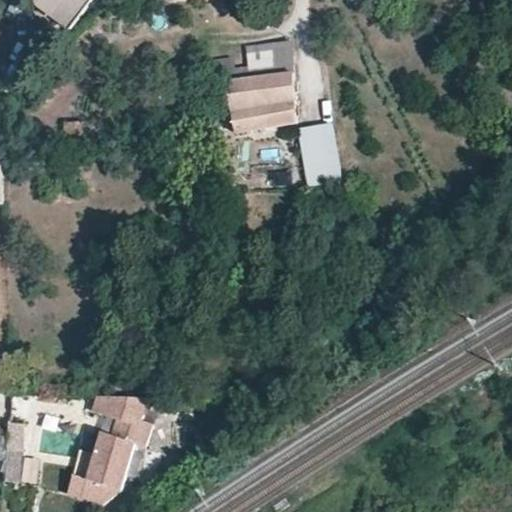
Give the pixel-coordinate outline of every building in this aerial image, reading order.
[(91,0),(30,0),(30,1),(68,31),(91,0)] [(297,122),(287,42),(245,46),(248,83),(228,87),(237,133),(297,122)] [(298,128),(310,189),(343,182),(331,122),(298,128)] [(294,171),(274,173),(275,188),(295,186),(294,171)] [(7,483),(39,484),(40,459),(29,459),(30,424),(8,423),(7,483)] [(135,434),(101,424),(84,479),(118,490),(135,434)] [(0,474),(4,476),(6,467),(2,467),(8,436),(0,434),(0,474)]
